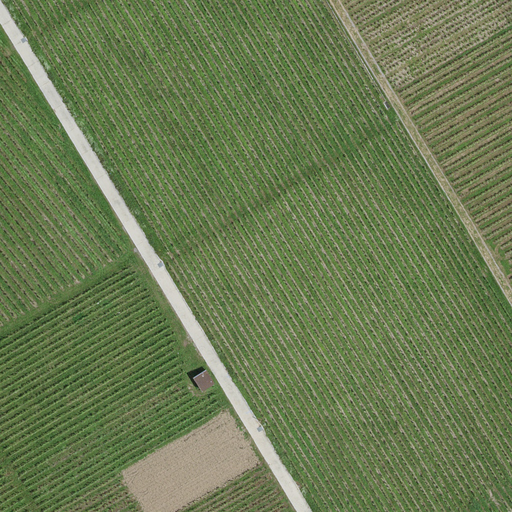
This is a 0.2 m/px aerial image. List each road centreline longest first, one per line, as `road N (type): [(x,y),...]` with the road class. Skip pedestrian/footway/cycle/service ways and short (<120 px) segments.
road 1 (track): [(0,10),(302,511)]
road 2 (track): [(511,321),(322,0)]
